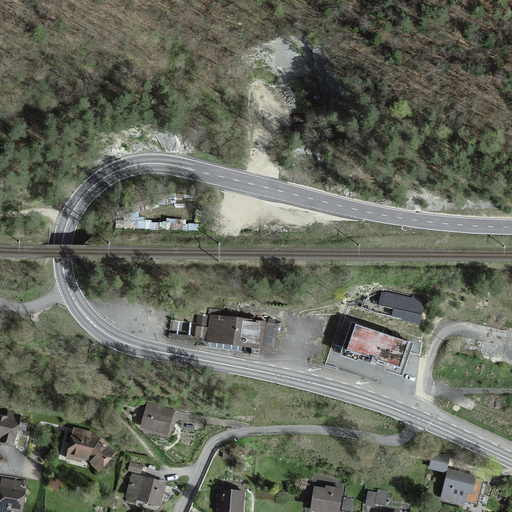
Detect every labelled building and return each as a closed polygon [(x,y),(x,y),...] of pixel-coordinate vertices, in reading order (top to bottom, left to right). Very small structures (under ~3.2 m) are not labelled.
[(388,293),(381,294),(379,305),(406,311),(404,320),(420,324),(424,305),(425,305),(426,300),(413,297),(412,298),(388,293)] [(263,324),(264,321),(209,314),(209,319),(198,317),(197,328),(212,330),(211,339),(203,338),(202,343),(206,348),(259,355),(260,347),(275,349),(278,326),(263,324)] [(412,344),(343,321),(335,345),(344,348),(343,350),(355,354),(354,358),(390,370),(392,366),(403,370),(412,344)] [(173,410),(148,404),(142,426),(167,433),(173,410)] [(0,435),(2,436),(0,441),(12,444),(19,414),(10,412),(8,417),(0,414),(0,435)] [(69,454),(88,459),(99,469),(114,453),(99,439),(74,433),(69,454)] [(446,471),(449,457),(433,454),(430,467),(446,471)] [(142,468),(130,465),(127,472),(140,475),(142,468)] [(448,471),(442,495),(466,501),(468,492),(473,493),(476,477),(448,471)] [(158,507),(164,486),(133,478),(127,499),(158,507)] [(1,491),(0,491),(0,507),(21,510),(23,490),(18,489),(19,482),(3,480),(1,491)] [(327,488),(327,491),(314,489),(311,509),(325,511),(336,511),(340,491),(327,488)] [(377,493),(374,503),(384,506),(388,492),(378,489),(377,493)] [(374,503),(377,493),(369,491),(365,504),(373,506),(374,503)] [(241,511),(243,493),(221,492),(219,511),(232,511),(241,511)] [(350,511),(353,500),(344,498),(341,511),(350,511)]
